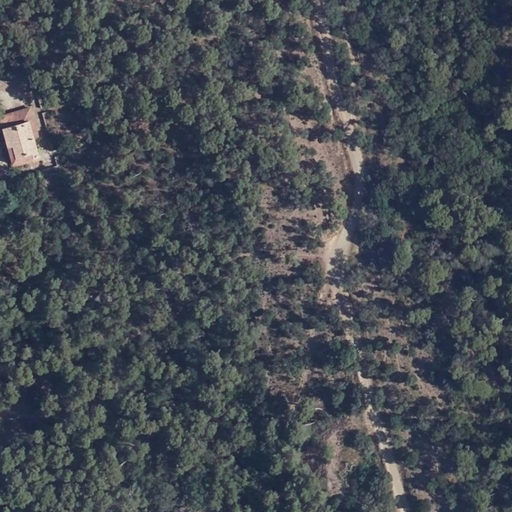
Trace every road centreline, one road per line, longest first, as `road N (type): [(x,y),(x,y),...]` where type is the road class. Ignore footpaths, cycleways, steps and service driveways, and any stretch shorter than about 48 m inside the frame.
road 1 (track): [(339,281),(362,180),(323,0)]
road 2 (track): [(339,281),(417,511)]
